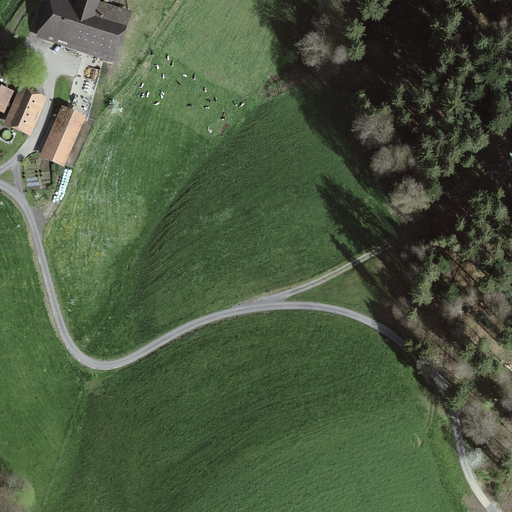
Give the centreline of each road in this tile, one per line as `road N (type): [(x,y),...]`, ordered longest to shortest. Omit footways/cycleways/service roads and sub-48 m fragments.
road 1 (unclassified): [(494,511),(470,480),(436,374),(356,315),(319,306),(249,308),(191,324),(111,365),(82,359),(60,325),(27,209),(0,183)]
road 2 (track): [(468,191),(364,259),(262,306)]
